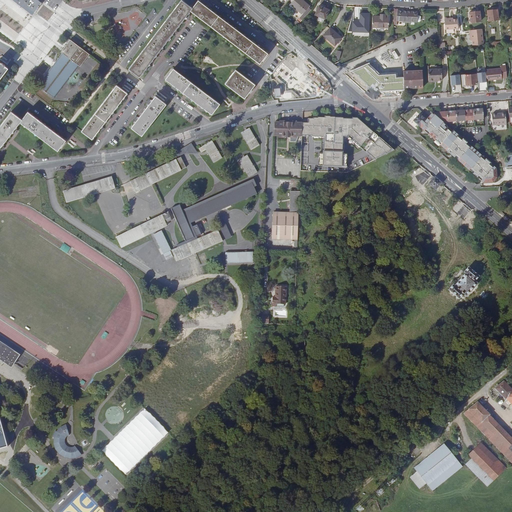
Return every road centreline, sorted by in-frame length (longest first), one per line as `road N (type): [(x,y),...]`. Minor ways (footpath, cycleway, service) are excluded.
road 1 (unclassified): [(353,95),(271,107),(121,155),(0,170)]
road 2 (primary): [(511,233),(373,110)]
road 3 (residential): [(501,0),(346,0)]
road 4 (primary): [(353,95),(246,0)]
road 5 (residential): [(373,110),(511,95)]
